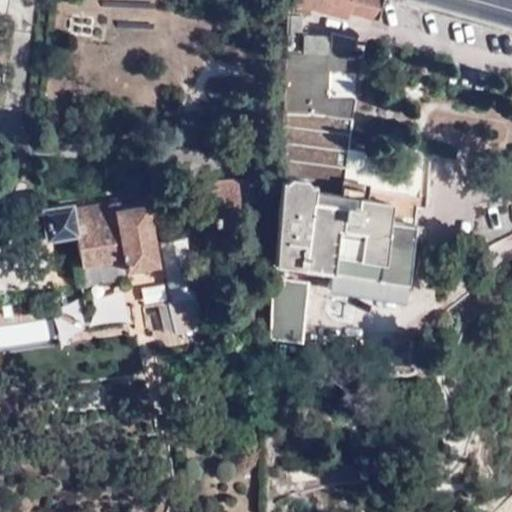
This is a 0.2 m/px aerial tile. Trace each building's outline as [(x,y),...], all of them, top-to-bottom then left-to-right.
[(384,0),(290,0),(348,19),(350,13),(378,21),(384,0)] [(286,82),(282,154),(275,286),(272,338),(304,339),(306,318),(312,279),(284,278),(285,264),(331,267),(329,282),(405,292),(412,236),(423,237),(424,226),(413,225),(422,158),(345,148),(362,50),(356,49),(357,40),(332,33),(331,49),(326,48),(327,38),(288,35),(287,51),(280,51),(278,81),(286,82)] [(241,192),(202,198),(204,209),(242,202),(241,192)] [(68,208),(43,212),(47,239),(71,234),(71,239),(78,237),(82,267),(123,261),(125,271),(156,265),(146,207),(124,211),(123,205),(118,206),(118,204),(111,205),(112,213),(105,214),(104,206),(94,208),(94,207),(69,212),(68,208)] [(185,242),(164,246),(167,264),(188,260),(185,242)] [(181,342),(179,306),(151,308),(154,344),(181,342)]
